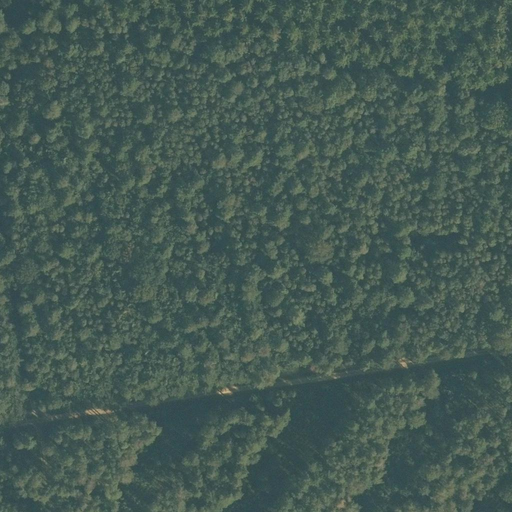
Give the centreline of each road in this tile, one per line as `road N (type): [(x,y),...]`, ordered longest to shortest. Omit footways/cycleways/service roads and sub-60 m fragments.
road 1 (track): [(315,378),(36,416)]
road 2 (track): [(511,347),(315,378)]
road 3 (track): [(26,406),(0,243)]
road 4 (track): [(437,357),(455,511)]
